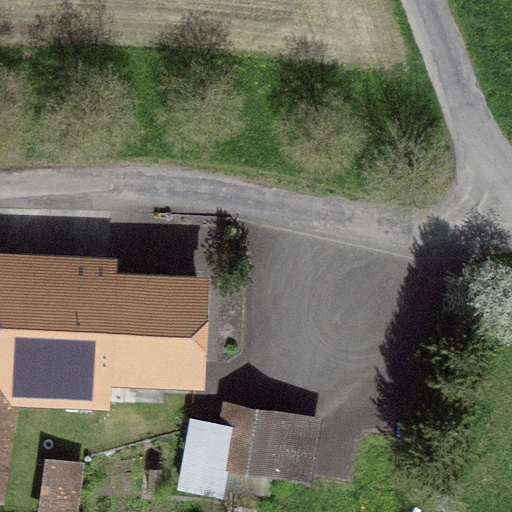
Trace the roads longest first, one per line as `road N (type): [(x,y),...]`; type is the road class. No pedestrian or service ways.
road 1 (track): [(508,222),(365,226),(161,183),(0,188)]
road 2 (residential): [(511,223),(424,0)]
